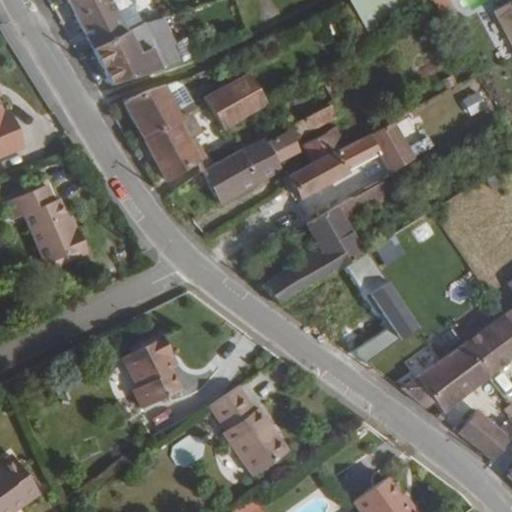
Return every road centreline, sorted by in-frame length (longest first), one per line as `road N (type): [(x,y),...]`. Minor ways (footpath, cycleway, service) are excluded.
road 1 (residential): [(497,511),(448,463),(186,262)]
road 2 (residential): [(186,262),(107,173),(18,0)]
road 3 (residential): [(186,262),(0,360)]
road 4 (unknown): [(77,113),(249,42)]
